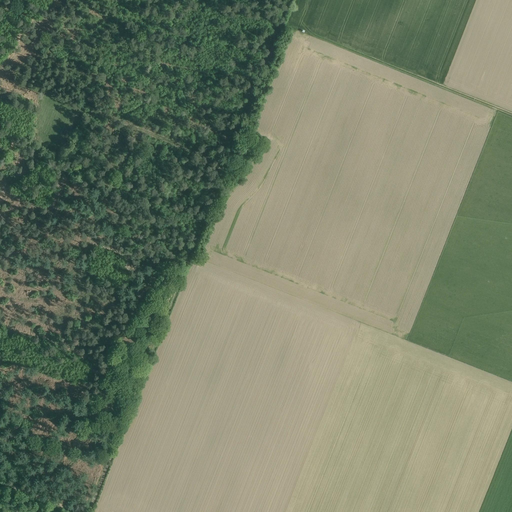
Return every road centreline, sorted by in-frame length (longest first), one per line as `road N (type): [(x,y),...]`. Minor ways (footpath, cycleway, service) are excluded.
road 1 (track): [(95,511),(292,0)]
road 2 (track): [(0,82),(226,169)]
